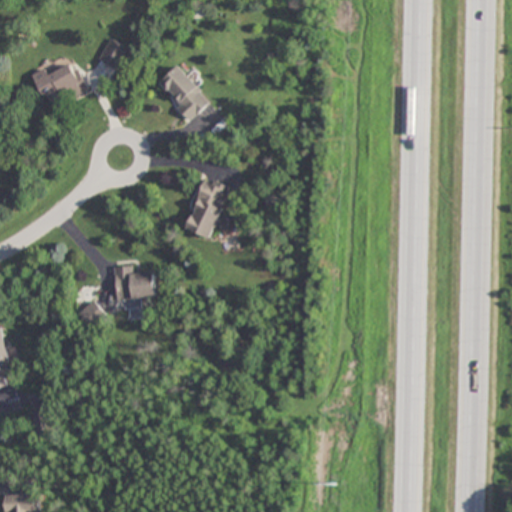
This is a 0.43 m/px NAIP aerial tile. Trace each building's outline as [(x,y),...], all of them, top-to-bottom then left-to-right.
[(117,70),(130,51),(113,39),(100,58),(117,70)] [(46,68),(33,75),(48,104),(69,94),(73,99),(89,91),(75,62),(50,75),(46,68)] [(180,65),(158,85),(191,122),(213,102),(180,65)] [(230,188),(204,180),(189,233),(215,240),(230,188)] [(136,275),(136,268),(116,268),(118,301),(157,299),(156,274),(136,275)] [(108,318),(96,302),(78,314),(90,331),(108,318)] [(4,328),(0,328),(0,387),(12,386),(4,328)] [(33,413),(37,437),(53,434),(49,411),(33,413)] [(34,511),(34,495),(6,495),(6,511),(34,511)]
